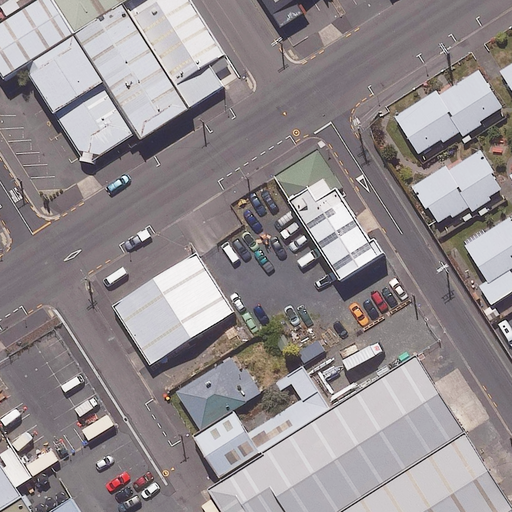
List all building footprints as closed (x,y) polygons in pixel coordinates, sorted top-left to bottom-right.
[(44,0),(0,0),(0,7),(9,22),(44,0)] [(28,72),(79,40),(53,0),(44,0),(9,22),(0,28),(0,75),(7,86),(28,72)] [(126,10),(140,0),(53,0),(79,40),(126,10)] [(140,0),(126,10),(192,112),(226,90),(218,78),(236,67),(192,0),(140,0)] [(261,0),(281,31),(305,17),(297,5),(305,0),(261,0)] [(192,112),(126,10),(79,40),(141,136),(147,146),(195,116),(192,112)] [(79,40),(28,72),(90,169),(141,136),(79,40)] [(511,62),(498,71),(511,92),(511,62)] [(436,89),(392,116),(416,155),(441,140),(442,142),(458,132),(461,137),(480,125),(478,122),(502,107),(478,69),(439,94),(436,89)] [(341,186),(317,149),(274,177),(342,282),(384,255),(373,239),(370,241),(336,189),(341,186)] [(445,165),(410,187),(424,209),(427,207),(437,223),(449,215),(451,218),(468,207),(471,212),(490,200),(488,197),(500,189),(490,174),(494,172),(479,149),(447,169),(445,165)] [(511,268),(511,218),(511,217),(466,245),(488,280),(480,285),(493,305),(511,293),(511,271),(510,269),(511,268)] [(235,316),(196,254),(114,305),(153,367),(235,316)] [(370,379),(416,351),(436,339),(429,327),(409,339),(395,316),(336,351),(350,375),(363,367),(370,379)] [(260,392),(237,354),(177,392),(200,430),(260,392)] [(337,511),(464,433),(415,356),(331,409),(303,364),(276,381),(281,389),(290,383),(301,399),(248,433),(235,412),(195,438),(222,480),(206,490),(219,511),(337,511)] [(510,511),(511,511),(511,507),(464,433),(337,511),(510,511)] [(0,509),(23,495),(16,484),(29,476),(8,443),(0,448),(0,509)] [(84,511),(73,494),(43,511),(84,511)] [(0,511),(34,511),(23,495),(0,509),(0,511)]
